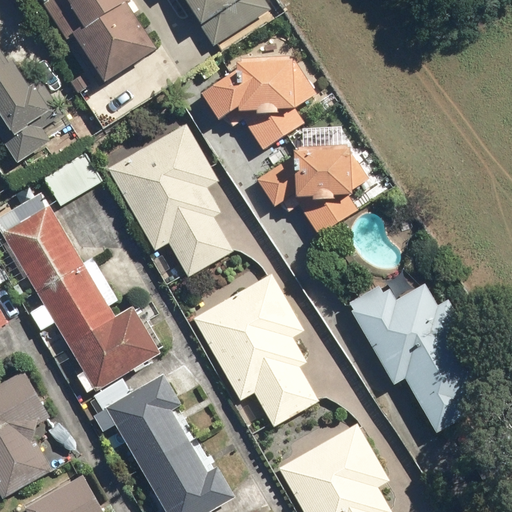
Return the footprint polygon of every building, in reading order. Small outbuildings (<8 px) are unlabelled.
[(38,0),(66,43),(74,37),(106,85),(158,50),(125,0),(38,0)] [(181,0),(212,47),(269,10),(262,0),(181,0)] [(0,53),(0,142),(15,166),(51,143),(42,129),(62,117),(39,81),(30,88),(12,61),(7,64),(0,53)] [(236,63),(237,71),(201,95),(218,120),(233,110),(261,152),(302,125),(293,111),(315,96),(295,66),(293,68),(292,60),(236,63)] [(183,124),(105,169),(154,252),(167,244),(187,279),(232,253),(212,219),(219,214),(205,190),(217,183),(183,124)] [(292,151),(293,156),(254,181),(273,209),(291,197),(317,237),(357,211),(347,196),(352,196),(352,190),(367,180),(350,154),(350,148),(292,151)] [(84,155),(41,182),(58,209),(101,182),(84,155)] [(114,318),(38,193),(0,216),(0,235),(95,392),(158,354),(131,308),(114,318)] [(0,284),(11,278),(0,256),(0,284)] [(268,274),(190,319),(239,401),(252,394),(272,428),(317,402),(297,368),(304,364),(290,340),(302,333),(268,274)] [(350,312),(393,386),(404,379),(436,434),(471,413),(465,402),(484,391),(457,344),(468,338),(446,300),(435,307),(422,284),(394,301),(388,289),(381,293),(376,285),(347,302),(352,310),(350,312)] [(0,496),(1,499),(51,470),(33,439),(36,425),(48,418),(21,371),(0,383),(0,496)] [(180,406),(161,375),(104,410),(166,511),(209,511),(234,498),(216,468),(206,474),(169,413),(180,406)] [(354,423),(276,468),(302,511),(389,511),(376,489),(388,482),(354,423)] [(24,511),(101,511),(81,476),(23,509),(24,511)]
